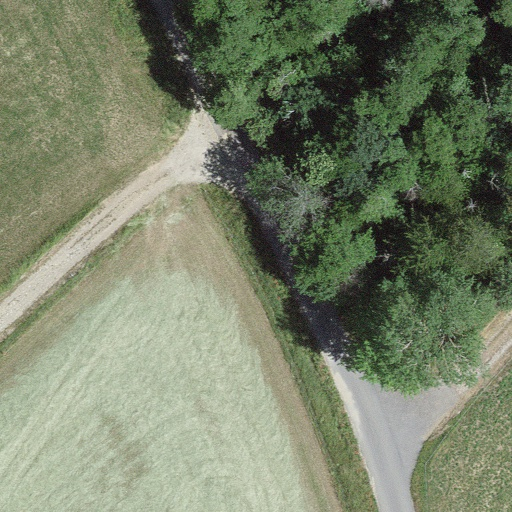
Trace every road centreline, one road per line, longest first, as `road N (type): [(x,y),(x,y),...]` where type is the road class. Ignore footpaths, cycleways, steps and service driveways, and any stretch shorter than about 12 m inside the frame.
road 1 (track): [(391,474),(305,269),(166,0)]
road 2 (track): [(237,142),(0,348)]
road 3 (track): [(391,474),(511,314)]
